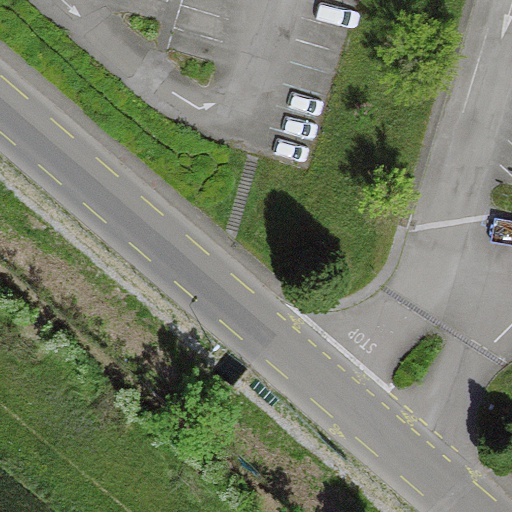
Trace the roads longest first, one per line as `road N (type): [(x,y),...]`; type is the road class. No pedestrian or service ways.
road 1 (unclassified): [(0,97),(475,511)]
road 2 (track): [(112,511),(0,417)]
